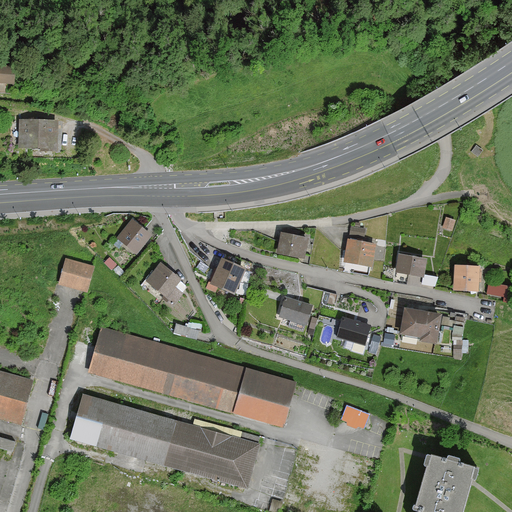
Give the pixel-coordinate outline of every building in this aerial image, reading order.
[(0,67),(0,83),(16,85),(17,69),(0,67)] [(57,121),(19,121),(19,147),(40,147),(40,151),(57,151),(57,121)] [(482,153),(476,148),(471,153),(478,158),(482,153)] [(443,230),(453,233),(456,223),(446,220),(443,230)] [(152,238),(132,222),(117,241),(137,257),(152,238)] [(365,232),(352,229),(350,238),(364,240),(365,232)] [(284,230),(282,236),(299,239),(300,233),(284,230)] [(282,236),(281,235),(277,254),(276,256),(278,256),(297,260),(304,262),(309,241),(299,239),(282,236)] [(363,244),(348,242),(347,250),(344,264),(372,269),(376,247),(363,244)] [(421,286),(435,288),(437,278),(424,276),(427,260),(400,255),(397,274),(408,276),(422,279),(421,286)] [(59,287),(86,294),(94,268),(67,261),(59,287)] [(117,268),(109,261),(106,265),(113,272),(117,268)] [(210,285),(235,296),(246,273),(221,262),(210,285)] [(181,285),(160,267),(146,284),(173,308),(182,298),(175,292),(181,285)] [(481,270),(455,269),(454,293),(480,294),(481,270)] [(511,299),(511,289),(489,286),(488,296),(505,299),(504,305),(511,306),(511,299)] [(279,320),(307,328),(312,308),(285,300),(279,320)] [(402,337),(421,340),(421,344),(437,347),(442,317),(406,311),(402,337)] [(466,321),(444,317),(442,327),(465,331),(466,321)] [(352,353),(363,356),(371,328),(344,320),(339,340),(354,344),(352,353)] [(199,331),(175,325),(173,334),(197,340),(199,331)] [(296,386),(102,331),(89,375),(283,430),(296,386)] [(378,351),(382,335),(374,333),(370,348),(378,351)] [(0,420),(21,426),(34,382),(0,372),(0,420)] [(259,446),(83,397),(71,442),(247,491),(259,446)] [(346,403),(342,421),(367,427),(371,409),(346,403)] [(15,443),(0,438),(0,448),(12,453),(15,443)] [(450,464),(429,458),(426,470),(430,471),(420,509),(418,508),(416,511),(468,511),(475,486),(479,487),(483,473),(464,468),(465,464),(451,460),(451,462),(450,464)]
